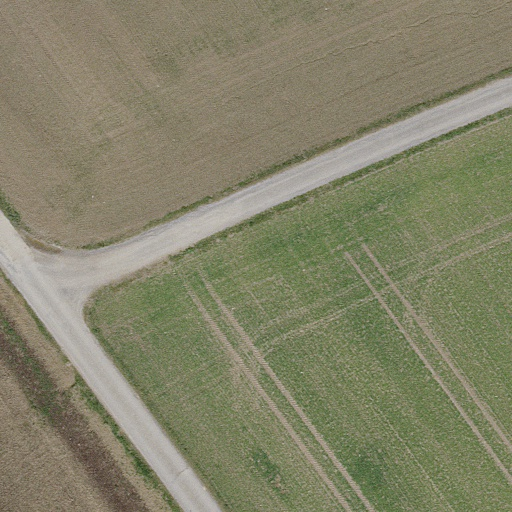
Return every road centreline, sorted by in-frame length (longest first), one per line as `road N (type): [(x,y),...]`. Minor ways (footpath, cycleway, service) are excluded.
road 1 (track): [(511,98),(42,297)]
road 2 (track): [(0,239),(200,511)]
